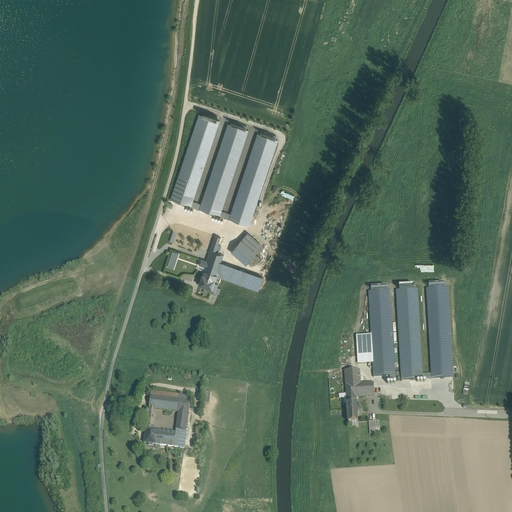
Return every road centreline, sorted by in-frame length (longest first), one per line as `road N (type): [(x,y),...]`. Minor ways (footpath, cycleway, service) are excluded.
road 1 (track): [(106,511),(101,432),(108,382),(178,148),(197,0)]
road 2 (track): [(511,416),(454,414),(439,388),(386,389)]
